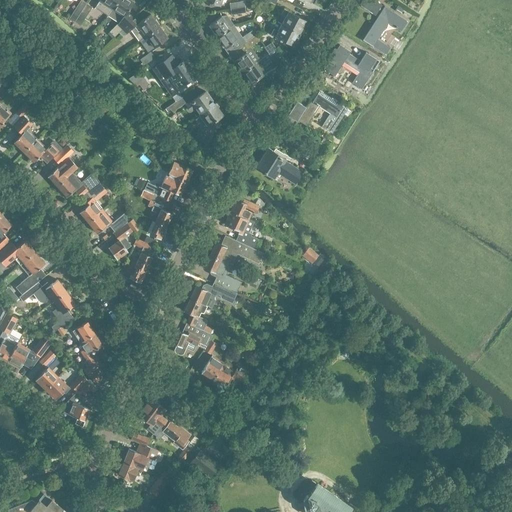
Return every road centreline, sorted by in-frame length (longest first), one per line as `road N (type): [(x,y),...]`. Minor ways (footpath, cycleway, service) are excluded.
road 1 (residential): [(137,351),(222,162),(252,119)]
road 2 (residential): [(137,351),(70,247),(0,174)]
road 3 (residential): [(252,119),(296,78),(345,0)]
road 4 (residential): [(252,119),(185,26),(184,0)]
road 5 (residential): [(89,470),(137,351)]
road 6 (residential): [(89,470),(0,381)]
